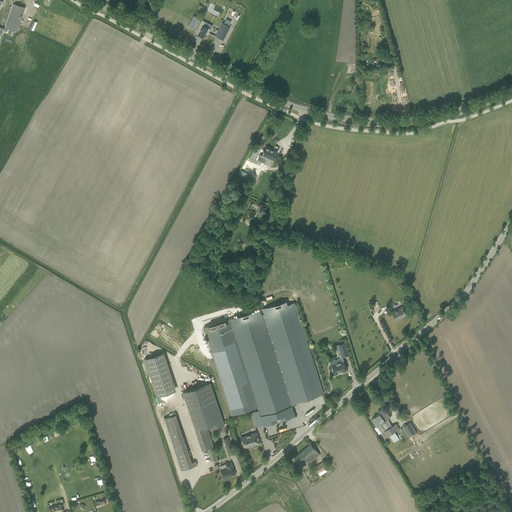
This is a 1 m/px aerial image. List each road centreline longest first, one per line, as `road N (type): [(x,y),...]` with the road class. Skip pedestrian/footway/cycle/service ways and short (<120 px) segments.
road 1 (tertiary): [(511,90),(402,122),(315,114),(89,0)]
road 2 (tertiary): [(203,511),(416,341),(472,287),(511,222)]
